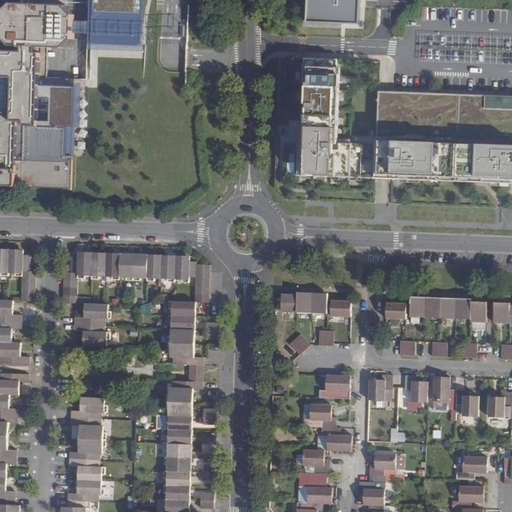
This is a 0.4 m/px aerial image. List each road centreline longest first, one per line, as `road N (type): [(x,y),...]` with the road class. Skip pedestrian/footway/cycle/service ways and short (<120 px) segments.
road 1 (residential): [(52,227),(42,511)]
road 2 (residential): [(374,239),(368,361),(511,366)]
road 3 (residential): [(246,263),(239,511)]
road 4 (residential): [(249,204),(246,0)]
road 5 (residential): [(217,233),(52,227)]
road 6 (residential): [(511,244),(374,239)]
